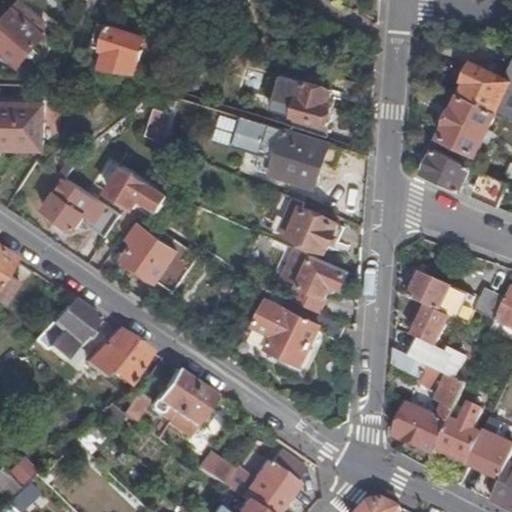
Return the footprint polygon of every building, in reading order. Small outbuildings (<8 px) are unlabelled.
[(20,0),(18,0),(0,21),(0,48),(20,65),(46,35),(42,33),(46,28),(45,21),(20,0)] [(207,12),(187,6),(179,30),(200,36),(207,12)] [(109,51),(105,64),(104,68),(137,72),(142,50),(140,50),(143,37),(100,24),(94,46),(100,48),(109,51)] [(179,62),(187,34),(177,32),(170,59),(179,62)] [(96,61),(105,64),(109,51),(100,48),(96,61)] [(163,83),(170,59),(160,56),(153,80),(163,83)] [(466,83),(461,95),(497,111),(511,80),(472,61),(463,81),(466,83)] [(294,116),(290,125),(325,135),(333,107),(327,105),(331,89),(302,81),(298,98),(282,94),(280,103),(274,101),(272,109),(294,116)] [(497,111),(461,95),(460,96),(441,137),(477,153),(497,111)] [(0,153),(2,150),(51,152),(52,99),(0,99),(0,153)] [(155,109),(147,133),(165,139),(173,115),(155,109)] [(269,118),(290,125),(294,116),(272,109),(269,118)] [(342,147),(242,119),(234,147),(263,154),(257,169),(317,188),(324,163),(336,167),(342,147)] [(437,148),(424,175),(462,192),(467,181),(473,165),(437,148)] [(142,199),(162,211),(172,195),(125,166),(109,192),(135,209),(142,199)] [(476,185),(472,196),(498,208),(509,182),(483,170),(476,185)] [(467,181),(462,192),(472,196),(476,185),(467,181)] [(83,221),(107,237),(124,214),(80,186),(70,201),(57,192),(46,208),(76,230),(83,221)] [(305,208),(307,202),(282,192),(268,225),(329,251),(334,238),(340,241),(346,227),(340,225),(341,223),(305,208)] [(162,211),(158,220),(172,229),(187,201),(175,196),(172,195),(162,211)] [(159,282),(179,251),(141,225),(130,239),(136,244),(125,260),(127,261),(127,266),(137,272),(142,271),(159,282)] [(344,289),(351,272),(289,245),(277,273),(301,284),(294,300),(321,313),(334,285),(344,289)] [(12,260),(0,251),(0,304),(16,282),(3,274),(12,260)] [(197,263),(179,251),(159,282),(176,294),(197,263)] [(247,275),(265,286),(269,278),(252,268),(247,275)] [(444,314),(463,322),(471,325),(477,312),(471,309),(475,297),(423,274),(412,299),(423,305),(444,314)] [(487,289),(477,312),(498,321),(508,298),(487,289)] [(511,290),(508,298),(498,321),(511,327),(511,290)] [(98,318),(70,299),(34,340),(45,350),(47,348),(61,360),(98,318)] [(340,340),(347,325),(321,313),(294,300),(290,311),(269,301),(256,327),(274,335),(268,348),(304,365),(320,330),(340,340)] [(444,314),(423,305),(417,318),(409,315),(403,330),(450,351),(451,348),(453,343),(443,338),(446,331),(438,328),(444,314)] [(136,344),(114,329),(84,361),(102,379),(108,372),(128,386),(136,375),(150,354),(136,344)] [(449,353),(421,340),(413,357),(459,379),(469,357),(451,348),(450,351),(449,353)] [(395,436),(437,455),(440,449),(454,419),(470,384),(466,382),(459,379),(413,357),(394,348),(393,365),(422,378),(420,382),(444,394),(434,416),(410,405),(395,436)] [(158,359),(150,354),(136,375),(144,380),(158,359)] [(194,384),(174,370),(150,406),(151,410),(155,413),(160,412),(170,420),(194,384)] [(194,384),(170,420),(167,424),(186,437),(213,397),(194,384)] [(135,392),(129,401),(121,414),(132,422),(147,401),(135,392)] [(129,401),(119,394),(109,405),(121,414),(129,401)] [(440,449),(472,464),(485,434),(476,430),(485,411),(471,404),(462,423),(454,419),(440,449)] [(106,436),(91,423),(73,442),(88,455),(106,436)] [(471,466),(504,481),(511,462),(511,458),(490,448),(494,438),(485,434),(472,464),(471,466)] [(209,445),(195,467),(211,478),(226,458),(209,445)] [(251,482),(240,499),(258,511),(278,511),(298,485),(294,482),(306,467),(281,450),(270,466),(265,462),(255,477),(251,474),(247,479),(251,482)] [(24,458),(7,470),(20,487),(36,474),(24,458)] [(507,508),(511,510),(511,462),(504,481),(494,501),(507,508)] [(258,511),(240,499),(228,491),(212,511),(258,511)] [(3,501),(12,510),(19,503),(11,494),(3,501)] [(369,501),(360,511),(399,511),(401,509),(402,508),(384,499),(381,499),(369,501)] [(0,511),(14,511),(12,510),(3,501),(0,503),(0,511)]
